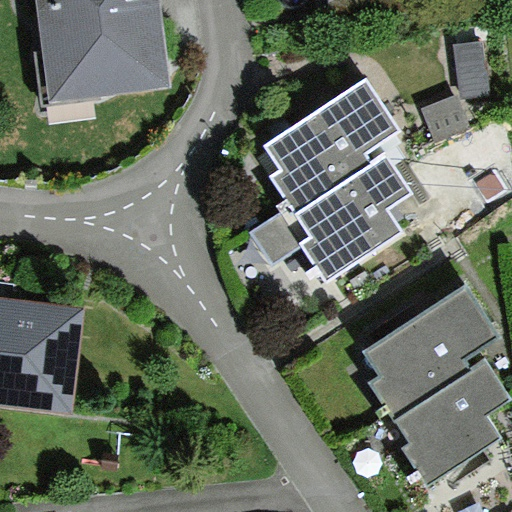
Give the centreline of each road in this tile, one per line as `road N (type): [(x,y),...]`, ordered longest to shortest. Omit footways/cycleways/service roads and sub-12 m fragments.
road 1 (residential): [(347,511),(242,350),(144,227)]
road 2 (residential): [(144,227),(205,143),(220,0)]
road 3 (residential): [(144,227),(0,214)]
